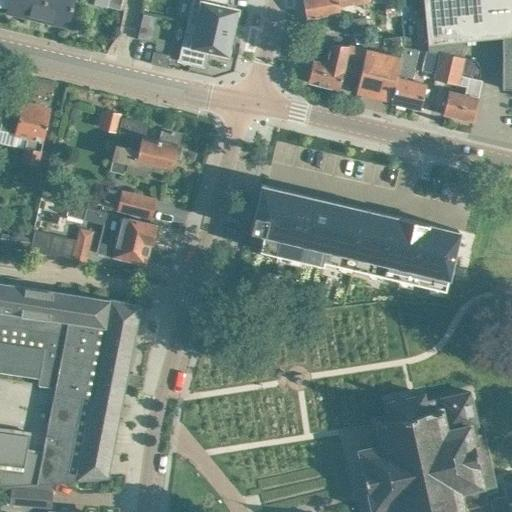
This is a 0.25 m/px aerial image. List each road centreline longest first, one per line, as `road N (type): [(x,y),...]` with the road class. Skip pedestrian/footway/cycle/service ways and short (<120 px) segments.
road 1 (unclassified): [(245,96),(163,399),(146,511)]
road 2 (tertiary): [(511,166),(245,96)]
road 3 (tertiary): [(245,96),(219,99),(0,49)]
